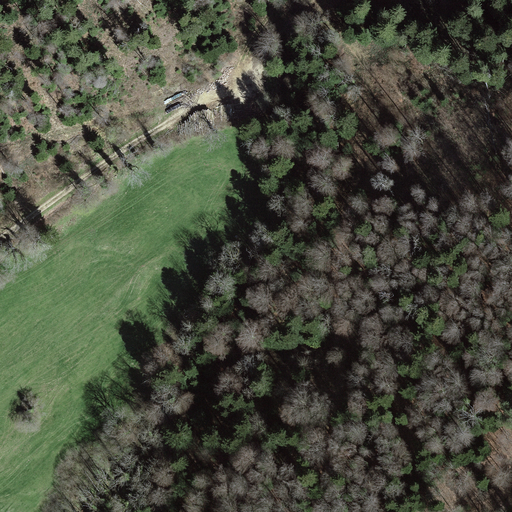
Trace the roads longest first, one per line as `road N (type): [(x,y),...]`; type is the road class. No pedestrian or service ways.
road 1 (track): [(316,511),(336,402),(336,285),(365,66),(340,32),(301,13),(230,75)]
road 2 (track): [(0,238),(230,75),(282,0)]
road 3 (track): [(0,147),(66,126),(179,109)]
